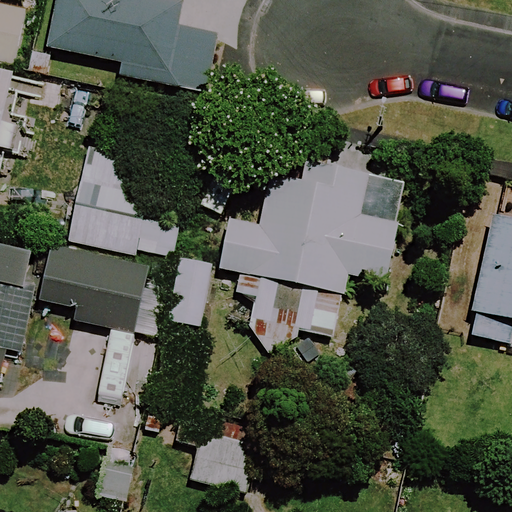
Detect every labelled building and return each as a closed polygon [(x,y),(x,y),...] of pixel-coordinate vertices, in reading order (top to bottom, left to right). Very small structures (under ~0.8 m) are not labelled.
[(61,0),(51,52),(124,66),(121,80),(202,96),(213,42),(235,46),(243,0),(61,0)] [(28,17),(0,9),(0,63),(15,68),(28,17)] [(0,165),(3,152),(26,157),(33,123),(0,115),(0,165)] [(74,243),(156,258),(172,262),(190,169),(91,150),(74,243)] [(403,226),(360,219),(368,173),(271,157),(259,227),(229,222),(221,274),(237,277),(233,297),(255,300),(252,321),(245,325),(270,361),(306,336),(340,341),(350,281),(393,288),(403,226)] [(511,220),(502,218),(468,337),(511,349),(511,220)] [(54,252),(43,308),(80,315),(78,327),(141,339),(154,271),(71,255),(54,252)] [(0,396),(6,398),(34,260),(0,253),(0,396)] [(218,271),(184,263),(168,322),(203,331),(218,271)] [(207,345),(169,339),(158,404),(195,411),(207,345)] [(262,429),(208,418),(193,415),(185,451),(200,454),(194,483),(248,495),(262,429)]
